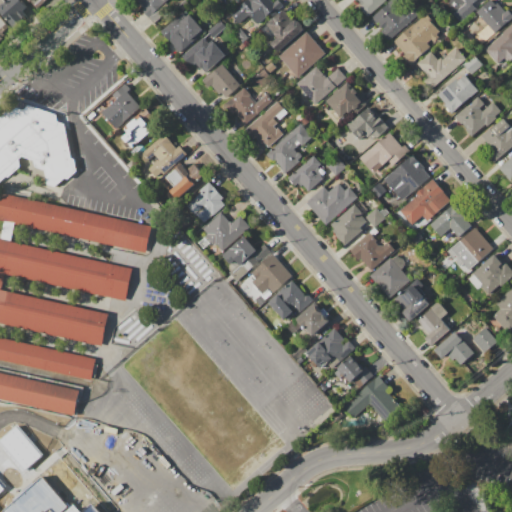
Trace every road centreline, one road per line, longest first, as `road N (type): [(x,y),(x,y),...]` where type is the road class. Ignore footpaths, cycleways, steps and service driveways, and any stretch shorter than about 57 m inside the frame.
road 1 (residential): [(95,0),(460,423)]
road 2 (residential): [(317,0),(511,220)]
road 3 (residential): [(460,423),(412,451),(309,463),(254,511)]
